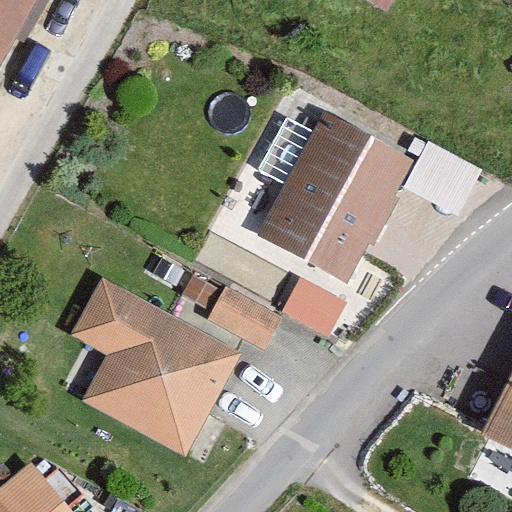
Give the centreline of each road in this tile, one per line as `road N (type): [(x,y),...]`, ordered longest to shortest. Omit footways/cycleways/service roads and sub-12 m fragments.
road 1 (residential): [(511,228),(454,275),(232,511)]
road 2 (residential): [(123,0),(0,212)]
